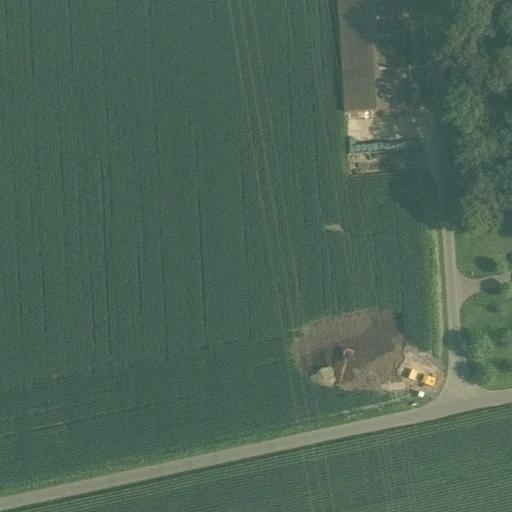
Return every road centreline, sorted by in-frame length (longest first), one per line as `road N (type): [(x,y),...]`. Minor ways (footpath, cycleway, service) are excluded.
road 1 (unclassified): [(511,392),(0,503)]
road 2 (unknown): [(327,432),(316,0)]
